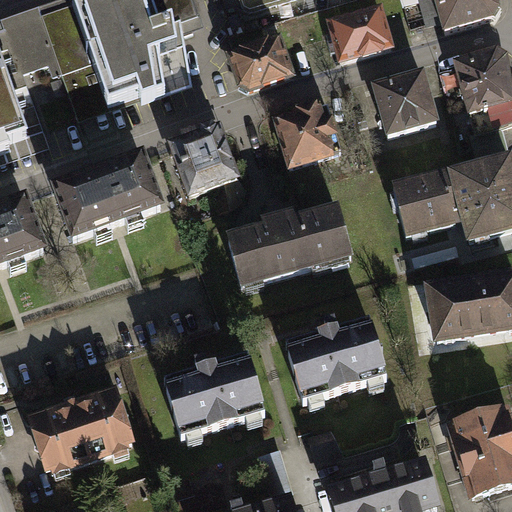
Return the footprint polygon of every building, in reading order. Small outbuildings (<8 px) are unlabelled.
[(141,109),(165,100),(164,92),(190,82),(184,51),(179,27),(198,20),(191,0),(92,0),(42,18),(43,19),(41,20),(61,77),(62,79),(95,67),(110,109),(138,99),(140,105),(141,109)] [(239,0),(243,11),(250,15),(296,0),(239,0)] [(442,23),(446,37),(473,28),(492,22),(498,14),(495,0),(425,0),(420,2),(427,28),(442,23)] [(334,54),(340,75),(395,58),(382,16),(328,33),(334,54)] [(53,79),(61,77),(41,20),(5,33),(20,78),(23,76),(49,68),(53,79)] [(0,169),(50,152),(23,76),(20,78),(5,33),(0,34),(0,61),(8,83),(7,83),(27,141),(0,150),(0,169)] [(229,65),(242,104),(294,87),(289,70),(282,48),(229,65)] [(457,70),(476,138),(511,128),(511,103),(506,63),(497,58),(477,64),(457,70)] [(0,150),(27,141),(7,83),(8,83),(0,61),(0,150)] [(95,67),(62,79),(79,126),(140,105),(138,99),(110,109),(95,67)] [(377,96),(390,147),(443,134),(430,82),(400,90),(377,96)] [(336,163),(331,147),(340,144),(335,127),(330,128),(326,129),(322,115),(314,117),(313,113),(295,118),(297,122),(277,128),(291,176),(336,163)] [(175,154),(192,205),(241,189),(225,138),(196,147),(175,154)] [(52,196),(74,250),(118,233),(167,214),(146,159),(99,178),(52,196)] [(453,180),(470,245),(511,234),(511,171),(510,164),(453,180)] [(392,196),(405,247),(458,233),(444,183),(392,196)] [(0,278),(2,278),(49,261),(29,204),(0,214),(0,278)] [(227,241),(242,297),(358,266),(343,210),(280,227),(227,241)] [(511,280),(430,294),(438,346),(511,333),(511,280)] [(288,354),(305,411),(392,386),(375,329),(334,341),(288,354)] [(165,392),(182,447),(270,420),(252,365),(205,379),(165,392)] [(28,428),(46,481),(138,451),(120,398),(28,428)] [(451,429),(473,501),(511,489),(511,430),(506,412),(451,429)] [(311,441),(320,465),(344,457),(336,432),(311,441)] [(264,459),(273,500),(294,495),(286,454),(264,459)] [(333,495),(338,511),(443,511),(429,467),(333,495)] [(264,511),(297,511),(295,503),(264,511)]
